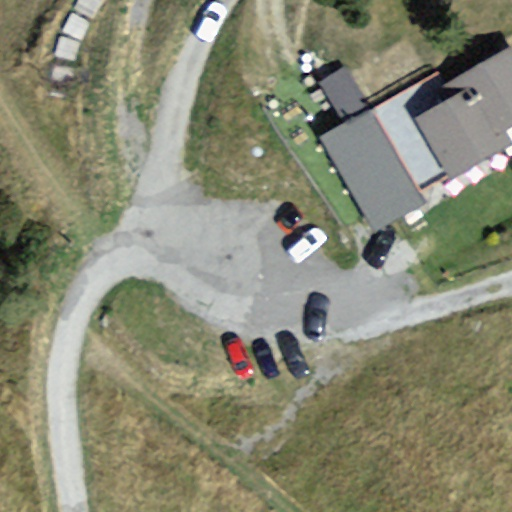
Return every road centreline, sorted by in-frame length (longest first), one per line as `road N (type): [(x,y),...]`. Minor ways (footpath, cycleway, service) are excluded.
road 1 (track): [(153,239),(125,249),(85,287),(66,338),(62,404),(74,511)]
road 2 (track): [(295,511),(93,350),(66,338)]
